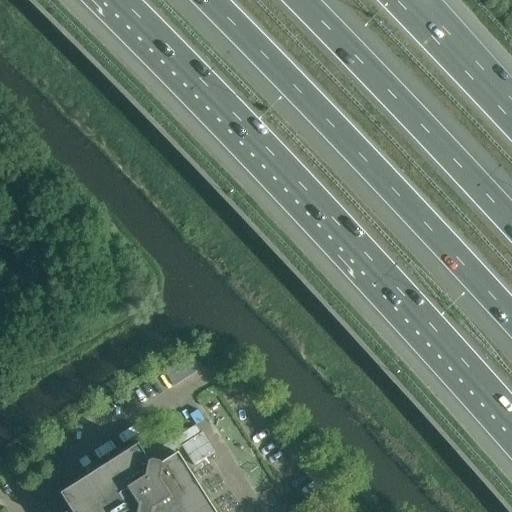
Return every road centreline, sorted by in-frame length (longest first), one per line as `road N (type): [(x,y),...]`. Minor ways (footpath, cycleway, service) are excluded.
road 1 (motorway): [(115,0),(511,423)]
road 2 (unclassified): [(25,511),(17,498),(219,372),(361,511)]
road 3 (motorway): [(207,0),(511,323)]
road 4 (motorway): [(511,222),(300,0)]
road 5 (motorway): [(511,110),(408,0)]
